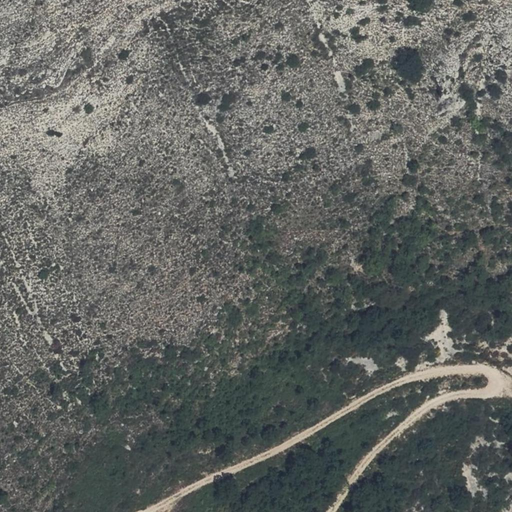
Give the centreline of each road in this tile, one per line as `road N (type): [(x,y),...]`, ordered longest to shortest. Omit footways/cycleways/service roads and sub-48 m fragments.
road 1 (track): [(149,511),(421,374),(481,368),(496,383)]
road 2 (track): [(496,383),(486,394),(424,408),(355,473),(330,511)]
